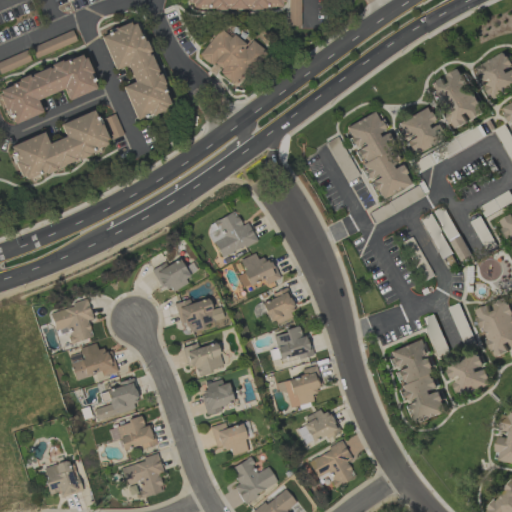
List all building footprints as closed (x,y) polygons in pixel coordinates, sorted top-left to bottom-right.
[(188,0),(189,10),(281,8),(281,0),(188,0)] [(133,120),(168,107),(135,20),(98,34),(112,70),(125,65),(131,82),(120,86),(133,120)] [(265,52),(249,40),(245,45),(230,34),(228,36),(218,28),(197,55),(232,83),(243,69),(248,73),(265,52)] [(475,65),(490,98),(511,87),(511,67),(505,52),(475,65)] [(94,89),(83,55),(0,82),(0,96),(9,123),(40,113),(35,99),(62,89),(65,99),(94,89)] [(481,114),(460,67),(442,75),(443,76),(429,83),(450,129),(481,114)] [(511,101),(501,107),(511,128),(511,101)] [(395,123),(402,138),(403,137),(412,155),(443,139),(435,122),(434,123),(426,107),(395,123)] [(7,145),(20,180),(107,148),(93,110),(58,123),(62,136),(45,143),(42,132),(7,145)] [(342,127),(367,180),(369,179),(379,199),(409,185),(399,163),(385,132),(383,132),(374,112),(342,127)] [(255,240),(245,222),(240,225),(232,211),(203,226),(220,258),(255,240)] [(511,213),(498,219),(511,249),(511,213)] [(237,260),(243,272),(235,275),(241,288),(260,279),(263,285),(276,279),(265,255),(256,259),(253,253),(237,260)] [(188,283),(177,259),(165,265),(164,263),(150,269),(160,291),(168,287),(170,292),(188,283)] [(260,303),(268,324),(295,312),(284,288),(270,293),(272,298),(260,303)] [(474,309),(492,357),(509,351),(509,350),(511,348),(511,313),(506,297),(490,303),(474,309)] [(218,307),(209,309),(206,298),(188,303),(187,300),(173,303),(181,332),(222,321),(218,307)] [(91,337),(86,320),(91,319),(86,301),(48,312),(54,331),(66,327),(70,343),(91,337)] [(308,355),(300,326),(271,334),(279,362),(308,355)] [(444,411),(441,397),(438,391),(436,387),(435,384),(433,379),(429,360),(428,358),(425,354),(424,351),(418,339),(407,344),(403,345),(388,353),(391,366),(392,367),(396,371),(400,396),(403,401),(405,405),(415,423),(420,422),(428,417),(434,416),(444,411)] [(181,348),(186,368),(192,366),(195,375),(221,368),(214,342),(196,347),(195,344),(181,348)] [(443,365),(450,381),(457,396),(489,383),(476,352),(443,365)] [(274,382),(276,392),(284,390),(288,407),(312,402),(310,395),(316,393),(314,389),(316,388),(314,380),(312,372),(274,382)] [(205,416),(219,411),(218,407),(231,403),(223,378),(203,384),(206,392),(199,394),(205,416)] [(96,420),(138,408),(131,381),(97,391),(102,405),(92,408),(96,420)] [(294,429),(304,444),(311,441),(314,445),(339,431),(323,406),(300,418),(304,424),(294,429)] [(492,459),(511,462),(511,407),(509,407),(508,416),(503,415),(501,422),(510,424),(507,437),(497,435),(492,459)] [(114,425),(121,450),(139,445),(140,449),(154,445),(149,425),(142,427),(140,418),(114,425)] [(239,424),(224,428),(223,423),(208,427),(215,450),(227,447),(230,456),(246,451),(239,424)] [(305,460),(315,479),(326,473),(333,487),(353,476),(345,461),(349,459),(340,442),(305,460)] [(162,492),(157,474),(161,473),(157,456),(119,466),(125,487),(136,484),(140,498),(162,492)] [(241,502),(276,484),(266,467),(256,472),(248,458),(229,467),(238,483),(232,486),(241,502)] [(79,491),(69,459),(40,469),(49,495),(59,492),(61,497),(79,491)] [(511,511),(511,477),(484,511),(511,511)]
